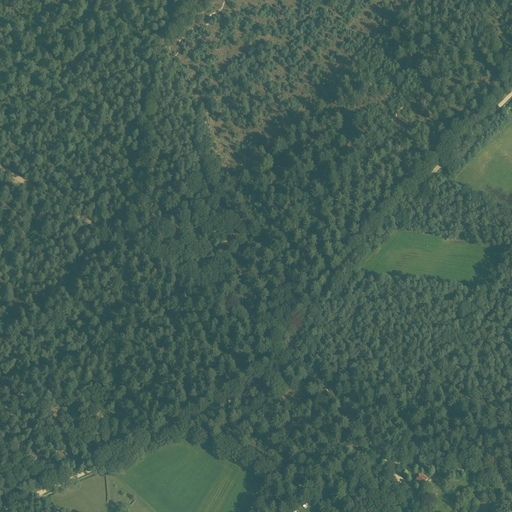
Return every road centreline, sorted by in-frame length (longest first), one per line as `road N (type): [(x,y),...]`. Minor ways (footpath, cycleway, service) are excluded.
road 1 (track): [(5,511),(262,381),(360,249),(511,94)]
road 2 (track): [(392,464),(292,344),(130,246)]
road 3 (track): [(282,253),(492,28)]
road 4 (track): [(416,0),(228,190)]
road 5 (track): [(121,241),(159,40),(205,0)]
road 6 (track): [(162,37),(198,136),(265,273)]
road 7 (track): [(118,276),(105,467)]
road 8 (track): [(0,347),(118,276),(130,246)]
road 9 (track): [(40,0),(146,121)]
road 10 (track): [(130,246),(0,168)]
road 11 (track): [(511,477),(392,464)]
